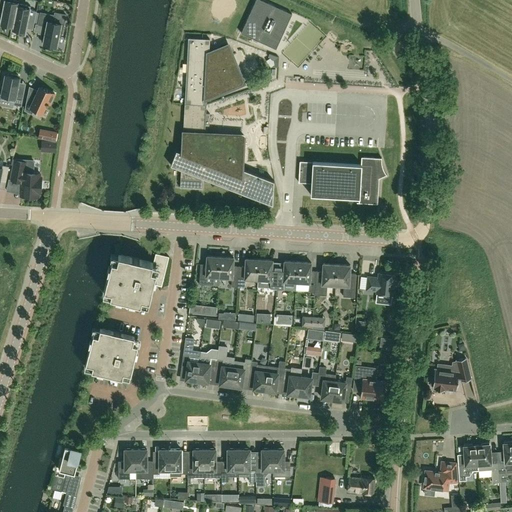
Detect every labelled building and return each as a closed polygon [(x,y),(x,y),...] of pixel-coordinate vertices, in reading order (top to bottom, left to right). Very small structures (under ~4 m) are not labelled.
[(12,29),(18,1),(14,0),(0,0),(0,10),(3,11),(0,24),(1,24),(1,26),(8,27),(8,25),(13,26),(12,29)] [(276,49),(292,14),(261,0),(255,0),(241,33),(276,49)] [(18,1),(12,29),(19,30),(19,32),(25,34),(27,22),(34,23),(36,11),(30,10),(30,6),(18,4),(18,1)] [(45,46),(54,48),(54,46),(57,46),(59,33),(62,34),(64,25),(61,25),(61,24),(53,22),(55,15),(40,13),(38,24),(46,26),(43,44),(45,44),(45,46)] [(209,39),(188,38),(184,103),(185,103),(185,104),(207,105),(207,98),(243,83),(228,45),(209,53),(209,39)] [(324,46),(333,52),(338,45),(329,39),(324,46)] [(274,61),(275,67),(278,67),(279,57),(269,54),(268,57),(274,61)] [(24,92),(17,91),(20,78),(18,77),(18,75),(11,74),(11,76),(5,75),(2,87),(1,87),(0,89),(0,94),(1,95),(0,99),(14,102),(14,105),(21,106),(24,92)] [(34,97),(28,94),(24,111),(31,114),(33,109),(42,112),(46,104),(47,104),(48,103),(50,104),(54,94),(39,86),(34,97)] [(209,125),(210,114),(206,113),(207,105),(185,104),(185,103),(184,103),(182,152),(176,150),(170,165),(181,169),(180,178),(180,187),(196,188),(200,188),(202,188),(202,180),(203,177),(242,193),(272,204),(274,181),(242,168),(244,135),(204,133),(205,125),(209,125)] [(379,177),(384,175),(386,174),(386,175),(387,175),(384,170),(382,167),(382,164),(381,162),(381,158),(361,157),(361,165),(300,161),(299,182),(311,183),(311,195),(359,198),(359,203),(377,204),(379,177)] [(33,173),(33,161),(14,159),(10,180),(21,182),(20,196),(24,196),(24,198),(34,199),(34,197),(38,197),(39,193),(41,193),(42,177),(40,177),(40,173),(33,173)] [(0,180),(6,181),(9,167),(2,165),(2,168),(0,167),(0,180)] [(153,262),(118,253),(117,261),(111,259),(107,277),(104,288),(111,290),(110,296),(141,303),(142,298),(149,300),(153,284),(162,286),(169,257),(156,253),(153,262)] [(219,280),(220,257),(207,256),(206,264),(200,264),(199,284),(206,285),(206,279),(219,280)] [(238,287),(239,266),(233,266),(234,257),(220,257),(219,280),(232,281),(231,286),(238,287)] [(258,279),(259,259),(246,258),(245,267),(239,266),(238,287),(244,287),(245,279),(258,279)] [(277,289),(278,269),(272,268),(272,260),(259,259),(258,279),(271,280),(270,289),(277,289)] [(296,285),(298,262),(284,261),(284,269),(278,269),(277,289),(283,290),(283,284),(284,282),(296,283),(296,285)] [(314,294),(315,294),(316,271),(311,271),(311,262),(298,262),(296,285),(309,286),(309,291),(315,292),(314,294)] [(327,284),(335,285),(337,264),(323,263),(323,272),(316,271),(315,294),(326,295),(327,284)] [(350,265),(337,264),(335,285),(344,285),(343,296),(354,297),(356,274),(350,273),(350,265)] [(395,275),(384,274),(379,273),(378,279),(375,279),(376,278),(368,277),(366,290),(377,291),(377,293),(384,294),(392,295),(393,287),(395,288),(395,281),(394,281),(395,275)] [(294,323),(294,311),(279,312),(279,323),(294,323)] [(98,335),(93,333),(88,351),(85,362),(93,364),(91,370),(122,377),(123,372),(131,374),(133,362),(138,345),(133,343),(134,336),(100,327),(98,335)] [(185,337),(181,366),(187,367),(186,379),(197,380),(201,351),(192,350),(194,338),(185,337)] [(322,354),(323,345),(307,344),(307,352),(322,354)] [(209,370),(215,371),(219,346),(218,350),(211,349),(209,352),(201,351),(197,380),(208,382),(209,370)] [(219,384),(230,385),(233,367),(234,357),(226,356),(227,347),(219,346),(215,371),(221,372),(219,384)] [(249,376),(251,359),(245,358),(245,362),(234,361),(233,367),(230,385),(241,387),(243,375),(249,376)] [(434,388),(434,389),(445,390),(445,389),(456,390),(458,380),(461,379),(461,381),(471,378),(466,358),(456,360),(457,361),(453,362),(452,366),(438,364),(437,369),(435,369),(434,379),(432,379),(431,385),(433,385),(433,388),(434,388)] [(264,390),(268,366),(257,364),(257,362),(251,361),(252,359),(251,359),(249,376),(255,376),(253,388),(264,390)] [(283,380),(285,368),(285,365),(286,361),(279,361),(279,365),(279,367),(268,366),(264,390),(275,391),(277,380),(283,380)] [(385,381),(384,381),(366,379),(367,367),(356,366),(353,390),(361,391),(361,395),(360,395),(360,398),(375,400),(375,398),(383,399),(384,391),(385,381)] [(298,395),(301,376),(290,375),(291,369),(285,368),(283,380),(289,381),(287,393),(298,395)] [(317,385),(319,373),(312,372),(312,378),(301,376),(298,395),(309,396),(311,384),(317,385)] [(332,399),(335,381),(324,379),(325,373),(319,373),(317,385),(323,386),(321,398),(332,399)] [(345,382),(335,381),(332,399),(343,401),(345,389),(351,390),(352,377),(346,376),(345,382)] [(511,462),(511,461),(511,439),(503,441),(505,465),(498,465),(499,482),(500,482),(500,487),(505,487),(505,481),(507,481),(506,468),(511,468),(511,462)] [(481,442),(481,445),(477,445),(478,470),(492,469),(493,482),(499,482),(498,465),(491,466),(489,442),(481,442)] [(478,470),(477,445),(472,445),(472,443),(463,443),(465,463),(458,464),(459,481),(466,480),(466,476),(470,476),(472,471),(478,470)] [(62,457),(59,470),(73,474),(76,462),(77,463),(80,451),(71,449),(66,447),(64,457),(62,457)] [(136,478),(136,449),(124,449),(125,461),(118,461),(118,478),(130,478),(136,478)] [(153,473),(153,461),(147,461),(147,449),(136,449),(136,478),(141,478),(153,478),(153,473)] [(170,470),(170,449),(159,449),(159,461),(153,461),(153,473),(159,473),(159,470),(170,470)] [(187,473),(187,461),(181,461),(181,449),(170,449),(170,470),(171,470),(171,476),(181,476),(181,473),(187,473)] [(204,473),(204,449),(193,449),(193,461),(187,461),(187,473),(194,473),(204,473)] [(222,473),(222,461),(216,461),(216,449),(204,449),(204,473),(215,473),(221,473),(222,473)] [(239,476),(239,449),(228,449),(228,461),(222,461),(222,473),(221,473),(222,481),(228,481),(228,476),(239,476)] [(256,481),(256,461),(250,461),(250,449),(239,449),(239,476),(248,476),(248,481),(256,481)] [(273,470),(273,449),(262,449),(262,461),(256,461),(256,481),(256,486),(265,486),(265,477),(269,473),(269,470),(273,470)] [(290,473),(290,461),(284,461),(284,449),(273,449),(273,470),(284,470),(284,473),(290,473)] [(425,470),(424,487),(447,490),(448,483),(457,482),(456,463),(442,461),(440,472),(425,470)] [(333,503),(336,478),(320,476),(318,501),(333,503)] [(364,478),(349,477),(347,491),(373,494),(375,478),(364,477),(364,478)] [(69,481),(66,493),(77,495),(80,483),(69,481)] [(64,499),(63,489),(55,489),(56,500),(64,499)] [(73,508),(77,495),(66,493),(63,505),(73,508)] [(125,495),(125,503),(135,502),(134,495),(125,495)]
